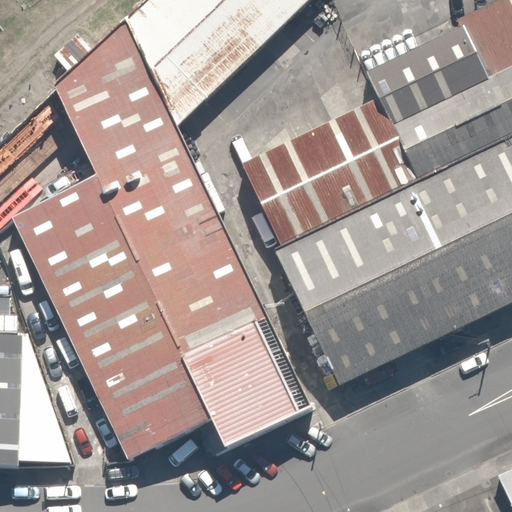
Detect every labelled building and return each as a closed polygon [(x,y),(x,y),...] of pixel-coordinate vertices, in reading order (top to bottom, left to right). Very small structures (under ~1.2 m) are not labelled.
[(167,0),(98,57),(141,148),(291,0),(167,0)] [(460,31),(482,80),(511,65),(511,0),(500,0),(455,21),(460,31)] [(353,119),(365,145),(457,103),(431,48),(340,90),(353,119)] [(141,148),(98,57),(23,111),(64,191),(185,440),(197,466),(275,428),(141,148)] [(390,199),(479,158),(511,142),(511,78),(457,103),(365,145),(390,199)] [(246,265),(390,199),(365,145),(353,119),(202,188),(238,268),(246,265)] [(511,147),(497,154),(511,185),(511,147)] [(246,265),(311,404),(511,311),(511,229),(479,158),(246,265)] [(0,284),(96,483),(185,440),(64,191),(0,221),(0,284)] [(19,335),(0,333),(0,469),(11,470),(19,335)] [(511,511),(511,488),(501,494),(509,511),(511,511)]
